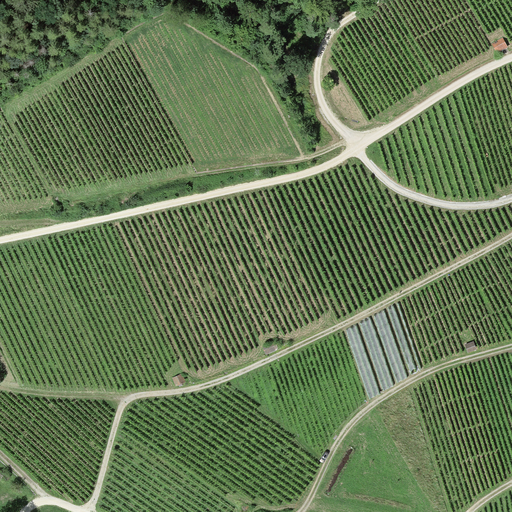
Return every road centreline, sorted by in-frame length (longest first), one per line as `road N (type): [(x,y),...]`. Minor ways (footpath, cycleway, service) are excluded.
road 1 (track): [(0,240),(296,176),(511,57)]
road 2 (track): [(87,511),(127,399),(232,375),(511,234)]
road 3 (track): [(373,0),(319,45),(320,102),(363,161),(404,193),(463,207),(511,198)]
road 4 (track): [(346,139),(288,160),(0,212)]
road 5 (track): [(298,511),(340,435),(381,396),(511,345)]
road 6 (track): [(316,87),(275,36),(208,0)]
road 7 (track): [(127,399),(0,386)]
